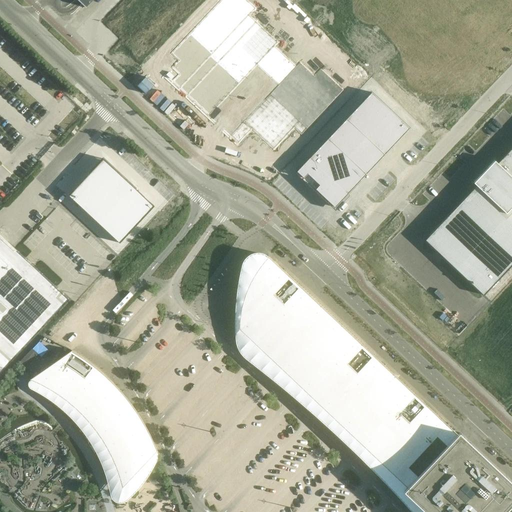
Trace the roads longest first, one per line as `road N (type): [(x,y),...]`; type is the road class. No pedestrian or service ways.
road 1 (residential): [(398,511),(167,290)]
road 2 (residential): [(143,277),(96,332),(208,511)]
road 3 (unclassified): [(511,74),(323,272)]
road 4 (residential): [(197,180),(3,0)]
road 5 (residential): [(323,272),(511,450)]
